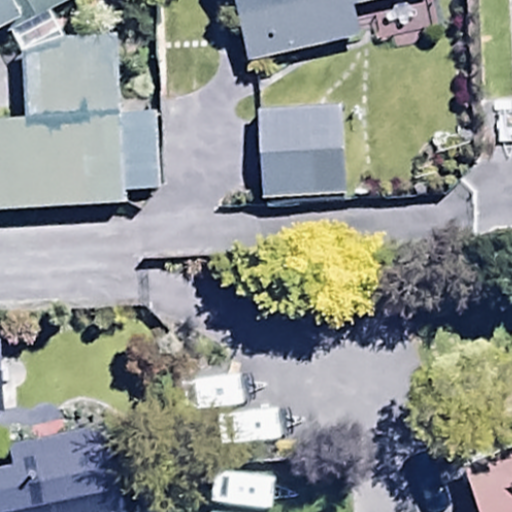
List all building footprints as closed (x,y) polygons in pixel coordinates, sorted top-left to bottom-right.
[(0,0),(0,37),(58,0),(0,0)] [(232,0),(251,73),(364,45),(356,14),(411,0),(232,0)] [(0,130),(0,219),(126,215),(125,203),(155,202),(153,136),(116,138),(113,55),(23,58),(26,130),(0,130)] [(256,121),(258,201),(341,199),(340,120),(256,121)] [(13,479),(0,481),(0,511),(130,511),(118,436),(9,454),(13,479)] [(511,511),(511,450),(464,466),(479,511),(511,511)]
